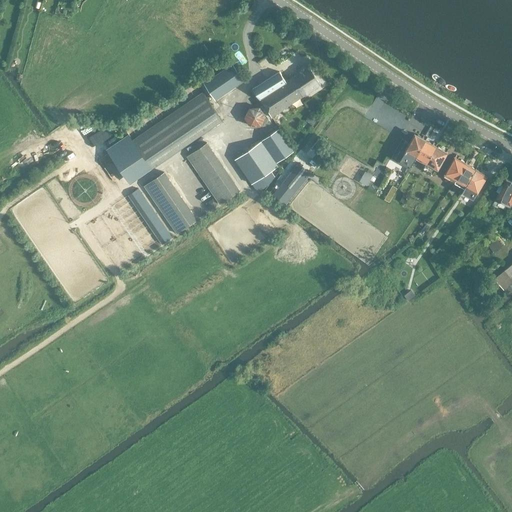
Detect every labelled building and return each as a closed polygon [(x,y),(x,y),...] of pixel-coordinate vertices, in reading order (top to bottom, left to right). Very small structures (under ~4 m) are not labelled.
[(215,100),(244,81),(232,64),(204,83),(215,100)] [(260,107),(262,110),(265,108),(272,117),(321,84),(309,67),(286,82),(280,72),(253,89),(256,93),(248,99),(253,107),(260,107)] [(152,169),(222,120),(205,94),(134,142),(152,169)] [(279,129),(262,141),(277,162),(293,151),(279,129)] [(415,158),(425,141),(421,138),(421,136),(418,134),(416,135),(415,135),(410,143),(402,139),(390,158),(409,169),(415,158)] [(130,140),(107,155),(124,179),(146,164),(130,140)] [(251,183),(277,165),(261,141),(235,159),(251,183)] [(425,164),(436,147),(431,144),(430,142),(429,142),(426,141),(425,141),(415,158),(425,164)] [(208,142),(188,156),(221,203),(242,189),(208,142)] [(436,170),(446,153),(441,150),(441,148),(438,146),(437,147),(436,147),(425,164),(424,166),(431,170),(432,168),(436,170)] [(454,183),(465,164),(464,163),(464,161),(461,159),(459,160),(455,158),(444,177),(454,183)] [(276,190),(288,199),(310,171),(298,162),(276,190)] [(464,189),(476,170),(475,169),(473,167),(472,167),(469,166),(465,164),(454,183),(464,189)] [(374,188),(380,176),(366,169),(360,180),(374,188)] [(480,172),(476,170),(464,189),(475,195),(486,176),(485,175),(485,173),(482,171),(480,172)] [(145,186),(177,233),(199,218),(166,171),(145,186)] [(509,207),(511,201),(511,181),(506,178),(503,185),(500,184),(496,190),(499,192),(497,198),(496,203),(498,206),(501,208),(503,204),(509,207)] [(137,190),(170,238),(176,234),(142,186),(137,190)] [(426,224),(421,231),(425,234),(430,227),(426,224)] [(511,263),(494,278),(503,290),(511,283),(511,263)] [(404,294),(408,300),(415,294),(411,289),(404,294)]
